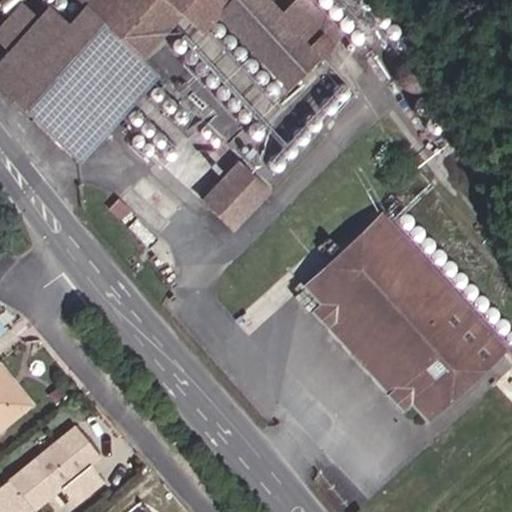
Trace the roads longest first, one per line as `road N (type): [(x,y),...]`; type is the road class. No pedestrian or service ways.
road 1 (primary): [(78,256),(305,511)]
road 2 (residential): [(29,305),(205,511)]
road 3 (primary): [(0,148),(78,256)]
